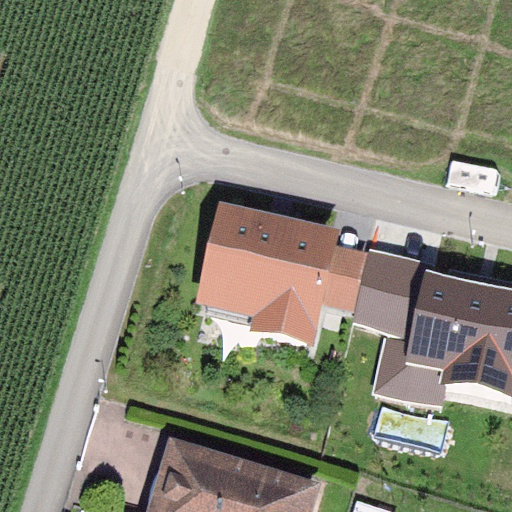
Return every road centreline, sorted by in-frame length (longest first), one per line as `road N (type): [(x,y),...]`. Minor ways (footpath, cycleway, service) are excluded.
road 1 (track): [(44,511),(157,142)]
road 2 (track): [(511,223),(157,142)]
road 3 (track): [(157,142),(197,0)]
